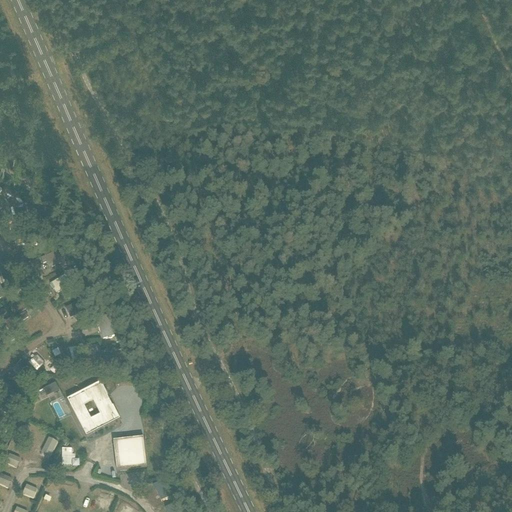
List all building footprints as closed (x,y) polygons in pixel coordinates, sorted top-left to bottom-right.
[(65,252),(68,257),(77,252),(75,247),(65,252)] [(46,264),(49,270),(63,264),(60,259),(63,258),(61,253),(42,262),(44,265),(46,264)] [(79,256),(68,260),(71,267),(82,262),(79,256)] [(67,272),(46,285),(54,297),(74,284),(67,272)] [(13,305),(20,315),(35,305),(28,296),(13,305)] [(106,304),(100,307),(103,313),(109,310),(106,304)] [(16,319),(20,325),(29,319),(25,313),(16,319)] [(30,338),(40,332),(32,318),(22,324),(30,338)] [(97,322),(103,341),(114,337),(108,318),(97,322)] [(11,343),(22,336),(13,320),(1,327),(11,343)] [(38,327),(41,333),(49,327),(45,322),(38,327)] [(68,349),(71,364),(80,363),(76,348),(68,349)] [(29,363),(37,371),(45,363),(36,355),(29,363)] [(116,366),(116,365),(116,358),(97,358),(98,375),(118,375),(118,366),(116,366)] [(37,382),(31,380),(28,386),(34,389),(37,382)] [(92,400),(99,414),(78,423),(81,430),(84,436),(114,422),(113,421),(115,420),(115,421),(119,419),(112,405),(110,406),(106,396),(107,395),(100,381),(65,397),(68,403),(69,403),(72,409),(92,400)] [(24,400),(11,393),(2,413),(14,419),(24,400)] [(0,422),(0,438),(5,441),(12,429),(0,422)] [(47,438),(41,453),(51,457),(57,442),(47,438)] [(143,439),(114,442),(117,472),(146,468),(143,439)] [(61,466),(79,466),(79,460),(71,460),(71,449),(62,449),(61,466)] [(16,467),(19,458),(7,455),(5,465),(16,467)] [(0,474),(0,485),(8,488),(11,478),(0,474)] [(33,499),(37,489),(26,486),(23,495),(33,499)] [(155,507),(168,500),(163,490),(150,496),(155,507)] [(103,498),(101,506),(110,509),(112,501),(103,498)]
